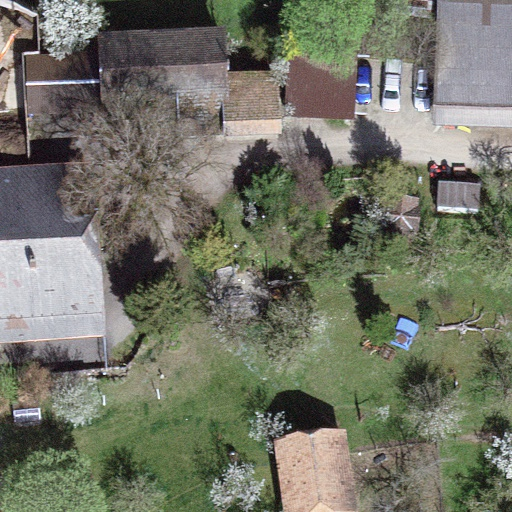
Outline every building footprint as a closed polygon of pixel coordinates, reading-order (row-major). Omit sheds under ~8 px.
[(511,0),(459,0),(455,108),(511,110),(511,0)] [(225,39),(108,39),(108,110),(225,110),(225,126),(284,126),(284,73),(224,73),(225,39)] [(287,71),(284,137),(356,140),(358,73),(287,71)] [(0,175),(0,320),(91,316),(84,194),(97,194),(95,171),(0,175)] [(350,511),(352,456),(294,456),(293,511),(350,511)]
